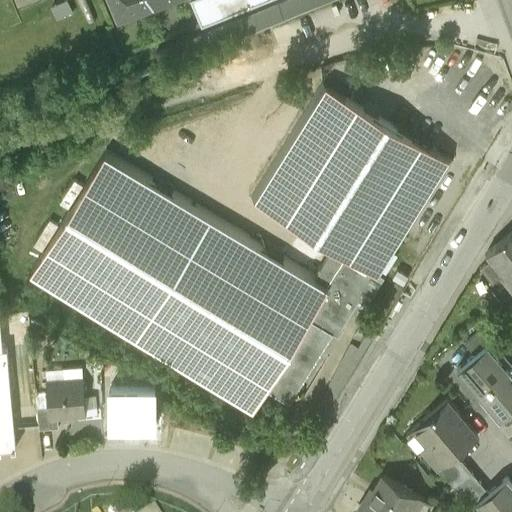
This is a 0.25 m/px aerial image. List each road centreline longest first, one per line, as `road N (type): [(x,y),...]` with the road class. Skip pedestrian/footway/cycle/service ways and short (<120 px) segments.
road 1 (tertiary): [(302,511),(511,177)]
road 2 (unclassified): [(253,511),(206,481),(118,464),(49,480),(0,509)]
